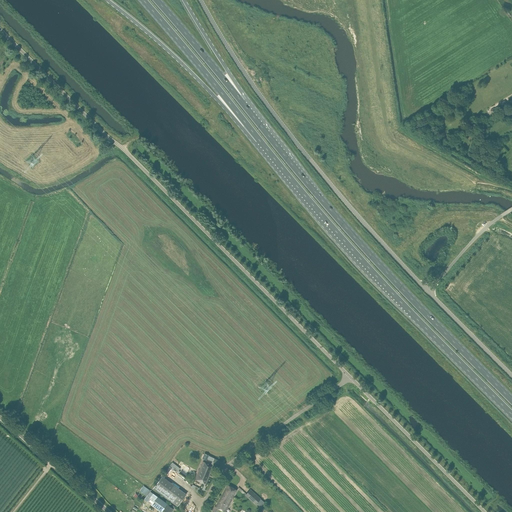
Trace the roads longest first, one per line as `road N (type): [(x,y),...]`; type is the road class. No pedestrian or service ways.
road 1 (unclassified): [(0,29),(350,376)]
road 2 (trunk): [(511,399),(403,289),(242,102)]
road 3 (trunk): [(248,127),(393,294),(511,414)]
road 4 (unclassified): [(428,289),(259,94),(202,0)]
road 5 (unclassified): [(200,511),(231,462),(350,376)]
road 6 (unclassified): [(350,376),(485,511)]
road 7 (trunk): [(107,0),(248,127)]
road 8 (trunk): [(142,0),(248,127)]
road 9 (unclassified): [(109,511),(0,417)]
road 10 (trunk): [(242,102),(156,0)]
